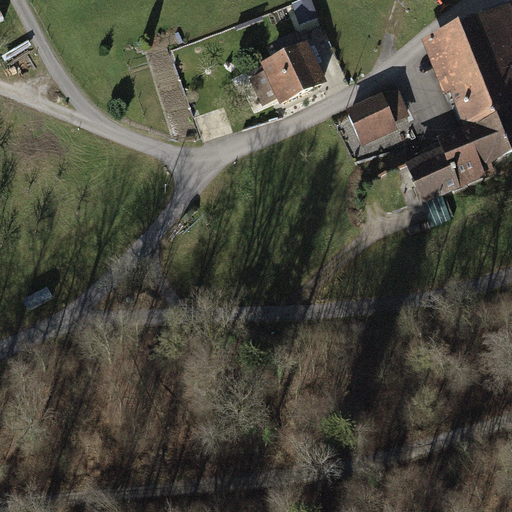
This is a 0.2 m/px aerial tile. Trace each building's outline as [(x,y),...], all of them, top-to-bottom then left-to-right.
[(311,0),(294,8),(302,27),(320,20),(311,0)] [(511,18),(509,13),(436,44),(474,134),(511,118),(511,84),(507,72),(511,69),(511,18)] [(306,51),(266,70),(283,106),(324,86),(316,70),(326,65),(318,49),(308,54),(306,51)] [(399,96),(353,117),(365,145),(395,132),(392,125),(408,118),(399,96)] [(446,154),(412,168),(425,201),(492,174),(487,163),(511,153),(511,118),(474,134),(443,147),(446,154)]
